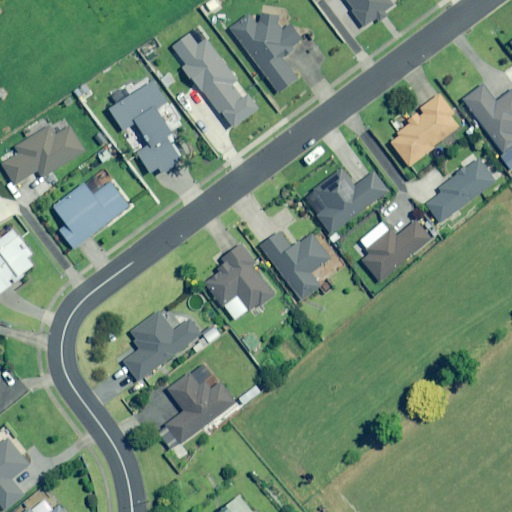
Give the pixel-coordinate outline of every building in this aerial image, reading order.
[(216,0),(208,5),(214,14),(222,9),(216,0)] [(347,0),(355,11),(352,13),(366,30),(380,20),(383,24),(390,18),(386,13),(396,6),(391,0),(347,0)] [(264,20),(257,19),(253,14),(232,30),(281,95),(300,80),(285,60),(298,50),(296,48),(306,41),(292,23),(285,28),(282,23),(282,16),(265,16),(264,20)] [(201,46),(193,35),(176,47),(189,64),(185,67),(220,115),(222,114),(235,131),(261,112),(250,97),(244,101),(233,86),(239,82),(209,40),(201,46)] [(177,82),(170,73),(161,80),(168,89),(177,82)] [(124,134),(134,127),(147,149),(137,155),(150,176),(159,170),(163,176),(184,163),(169,140),(175,137),(159,110),(169,104),(156,83),(110,111),(124,134)] [(511,147),(511,135),(511,92),(498,103),(486,86),(466,101),(504,154),(511,147)] [(391,121),(401,134),(391,141),(412,168),(436,149),(435,148),(461,128),(452,115),(456,113),(442,94),(423,108),(424,109),(411,119),(405,111),(391,121)] [(102,105),(94,95),(86,100),(94,111),(102,105)] [(62,135),(56,125),(18,150),(21,155),(5,166),(18,187),(41,172),(46,179),(87,153),(72,128),(62,135)] [(116,156),(110,149),(99,157),(105,165),(116,156)] [(511,151),(503,158),(511,170),(511,151)] [(498,183),(480,159),(441,188),(445,193),(429,206),(443,225),(498,183)] [(358,188),(345,170),(316,191),(329,209),(319,216),(333,235),(390,193),(376,174),(358,188)] [(132,208),(106,172),(87,185),(56,209),(69,226),(62,231),(76,250),(132,208)] [(419,222),(400,238),(394,231),(368,252),(371,255),(364,261),(367,265),(382,283),(434,240),(419,222)] [(0,297),(37,269),(24,252),(28,249),(14,231),(0,241),(0,297)] [(328,267),(326,264),(333,259),(315,235),(295,249),(284,233),(263,248),(303,303),(324,289),(315,276),(328,267)] [(258,263),(245,246),(227,259),(230,264),(218,273),(220,275),(208,284),(225,308),(239,297),(251,314),(277,296),(254,265),(258,263)] [(162,313),(141,329),(134,334),(138,340),(134,343),(140,351),(125,362),(141,384),(205,336),(193,320),(176,333),(162,313)] [(223,336),(217,328),(206,337),(212,345),(223,336)] [(264,346),(253,334),(244,342),(255,354),(264,346)] [(215,377),(207,367),(194,376),(192,374),(170,390),(187,413),(168,426),(171,430),(162,437),(174,453),(238,406),(221,382),(210,390),(206,384),(215,377)] [(263,394),(258,387),(242,400),(247,407),(263,394)] [(33,465),(11,439),(0,448),(0,502),(7,511),(8,511),(27,496),(14,481),(33,465)] [(253,511),(240,497),(223,511),(253,511)]
